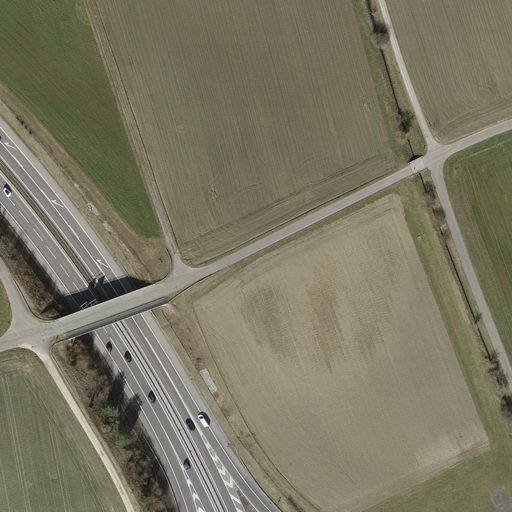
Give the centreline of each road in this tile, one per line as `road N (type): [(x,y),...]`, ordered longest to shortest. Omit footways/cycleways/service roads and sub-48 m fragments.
road 1 (unclassified): [(511,124),(185,281),(0,346)]
road 2 (track): [(185,281),(88,0)]
road 3 (motorway): [(0,187),(90,306),(164,430)]
road 4 (motorway): [(141,340),(0,147)]
road 5 (track): [(511,380),(435,157)]
road 6 (motorway): [(265,511),(141,340)]
road 7 (track): [(131,511),(33,336)]
road 8 (motorway): [(233,511),(141,340)]
road 9 (track): [(382,0),(435,157)]
